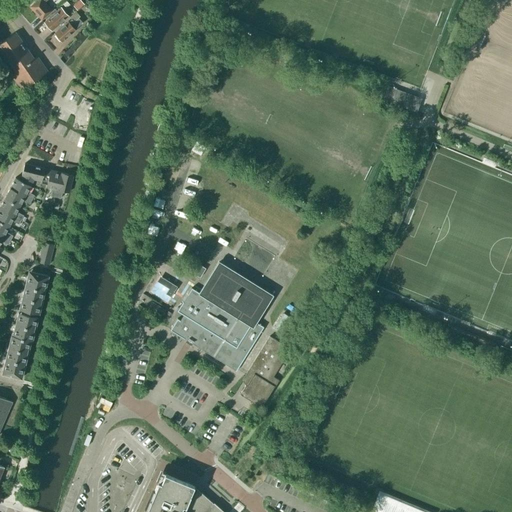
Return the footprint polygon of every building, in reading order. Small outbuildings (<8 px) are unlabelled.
[(45,2),(47,0),(38,0),(32,6),(32,9),(41,19),(52,10),(45,2)] [(84,5),(79,0),(78,0),(73,5),(77,10),(84,5)] [(51,31),(68,16),(61,8),(44,23),(51,31)] [(76,12),(74,13),(70,17),(72,19),(69,22),(68,22),(54,34),(61,42),(83,23),(79,18),(80,17),(76,12)] [(15,33),(4,40),(0,42),(0,53),(5,61),(9,58),(18,70),(10,75),(21,89),(47,71),(37,57),(34,59),(15,33)] [(396,92),(384,87),(380,98),(416,112),(420,101),(416,99),(417,97),(396,90),(396,92)] [(41,183),(47,185),(50,171),(44,169),(24,164),(22,175),(20,180),(31,186),(34,180),(41,181),(41,183)] [(56,197),(62,173),(51,170),(50,171),(47,185),(47,187),(53,189),(51,196),(56,197)] [(73,176),(62,173),(56,197),(61,198),(63,191),(69,192),(73,176)] [(15,178),(10,188),(32,200),(34,195),(28,192),(31,186),(20,180),(15,178)] [(10,188),(4,198),(20,206),(23,201),(29,204),(32,200),(10,188)] [(4,198),(0,206),(0,208),(21,220),(23,215),(17,212),(20,206),(4,198)] [(0,208),(0,221),(9,226),(12,221),(19,224),(21,220),(0,208)] [(0,221),(0,234),(10,240),(13,235),(6,232),(9,226),(0,221)] [(10,240),(0,234),(0,243),(1,241),(8,244),(10,240)] [(190,269),(200,274),(206,264),(196,258),(190,269)] [(271,295),(219,262),(199,293),(191,288),(177,311),(183,315),(180,321),(177,319),(170,330),(186,341),(185,342),(191,346),(192,344),(236,371),(263,327),(255,322),(275,291),(274,290),(271,295)] [(24,290),(43,295),(48,276),(29,271),(24,290)] [(38,314),(43,295),(24,290),(19,309),(38,314)] [(15,328),(34,333),(38,317),(19,312),(15,328)] [(32,342),(34,333),(15,328),(13,336),(12,336),(10,343),(29,348),(31,341),(32,342)] [(269,336),(268,337),(244,376),(250,380),(246,386),(245,385),(240,394),(261,407),(274,386),(274,387),(279,380),(273,376),(289,349),(269,336)] [(6,358),(25,363),(29,348),(10,343),(6,358)] [(21,379),(25,363),(6,358),(2,374),(21,379)] [(0,430),(13,402),(0,396),(0,430)] [(117,479),(129,485),(133,478),(121,472),(117,479)] [(147,511),(224,511),(213,503),(201,493),(200,494),(194,489),(195,488),(193,486),(194,485),(164,473),(160,482),(158,481),(154,490),(156,492),(147,511)] [(428,511),(379,492),(370,511),(428,511)]
